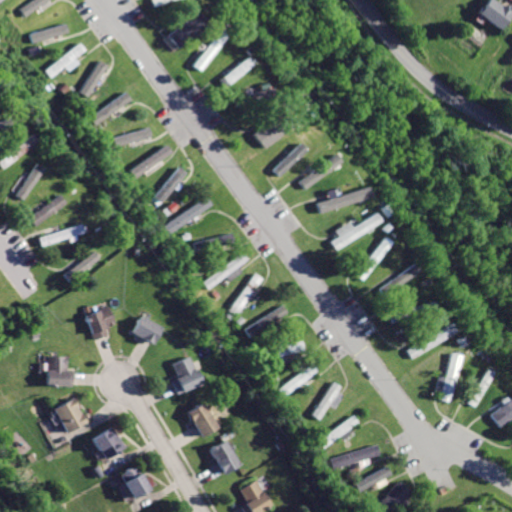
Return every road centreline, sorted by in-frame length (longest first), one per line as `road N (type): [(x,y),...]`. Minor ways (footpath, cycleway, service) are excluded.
road 1 (residential): [(102,0),(421,430),(511,484)]
road 2 (residential): [(511,127),(437,86),(362,0)]
road 3 (residential): [(201,511),(124,381)]
